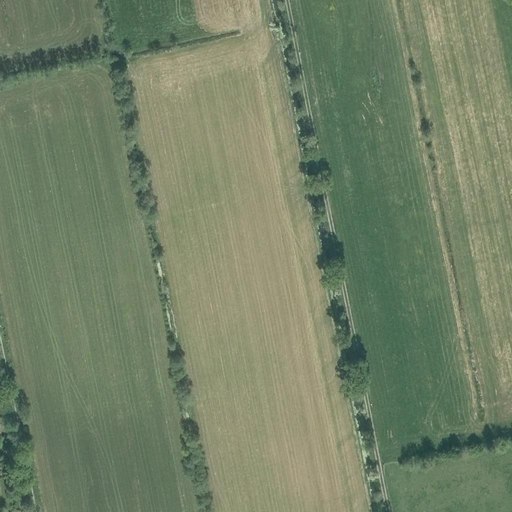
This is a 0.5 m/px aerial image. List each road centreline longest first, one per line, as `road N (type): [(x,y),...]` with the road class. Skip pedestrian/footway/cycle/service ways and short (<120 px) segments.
road 1 (track): [(283,0),(384,511)]
road 2 (track): [(0,354),(31,511)]
